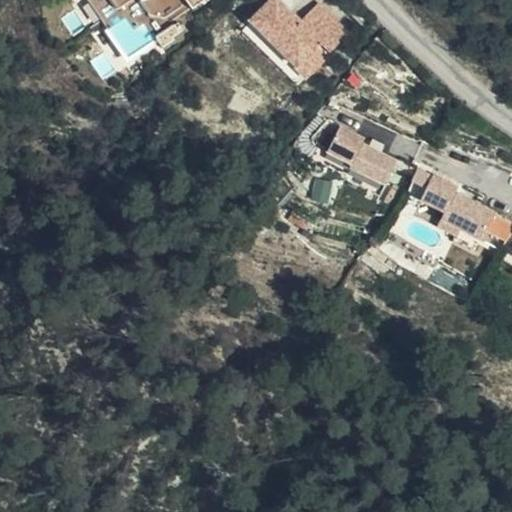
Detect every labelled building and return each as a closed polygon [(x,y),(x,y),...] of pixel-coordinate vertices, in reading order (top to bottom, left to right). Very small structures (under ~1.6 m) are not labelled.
[(88,0),(108,27),(127,14),(134,26),(143,20),(153,36),(155,35),(153,32),(176,17),(202,0),(88,0)] [(309,18),(291,36),(265,11),(242,35),(288,81),(312,57),(320,66),(339,47),(309,18)] [(153,32),(155,35),(160,43),(172,35),(171,32),(182,25),(176,17),(153,32)] [(320,66),(312,57),(288,81),(297,89),(320,66)] [(382,193),(393,169),(357,152),(359,146),(337,135),(324,159),(346,171),(346,175),(382,193)] [(438,228),(457,237),(475,246),(479,247),(493,218),(453,199),(456,195),(430,182),(418,209),(442,221),(438,228)] [(454,243),(457,237),(438,228),(435,235),(454,243)] [(475,246),(457,237),(454,243),(451,249),(469,258),(475,246)]
